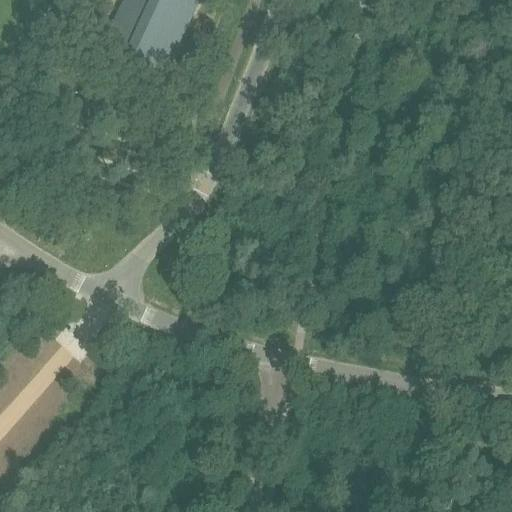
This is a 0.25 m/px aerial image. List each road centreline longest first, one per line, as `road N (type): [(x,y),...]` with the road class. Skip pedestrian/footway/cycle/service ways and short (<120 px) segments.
road 1 (unclassified): [(511,398),(278,360),(107,296)]
road 2 (unclassified): [(107,296),(213,167),(282,0)]
road 3 (track): [(278,360),(252,511)]
